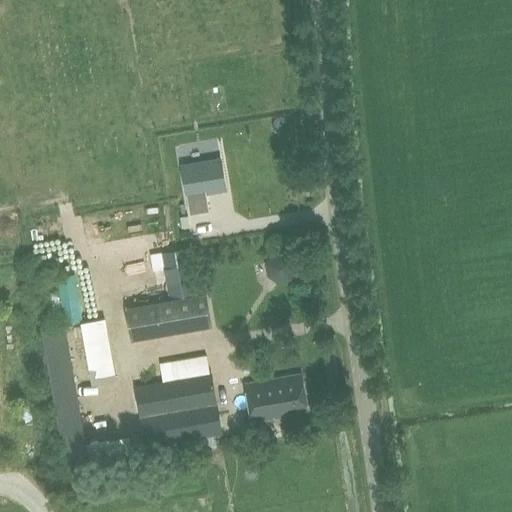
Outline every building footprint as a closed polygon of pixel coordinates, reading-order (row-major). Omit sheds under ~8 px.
[(225,189),(220,158),(182,165),(190,213),(208,210),(205,192),(225,189)] [(188,248),(151,254),(153,270),(165,268),(170,300),(196,296),(188,248)] [(295,256),(284,250),(272,251),(265,262),(267,275),(278,282),(291,280),(298,269),(295,256)] [(41,287),(42,308),(61,307),(60,286),(41,287)] [(127,308),(132,338),(164,333),(159,302),(127,308)] [(105,317),(81,321),(92,383),(116,379),(105,317)] [(88,464),(66,326),(42,330),(64,468),(88,464)] [(134,385),(142,432),(143,432),(146,446),(223,434),(212,372),(134,385)] [(281,415),(283,425),(309,421),(307,411),(301,373),(246,383),(253,420),(281,415)]
